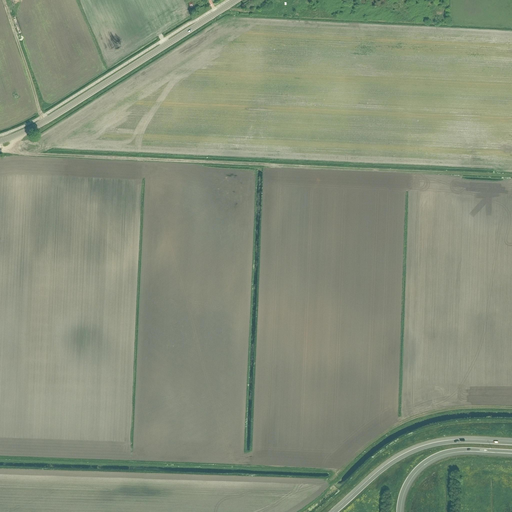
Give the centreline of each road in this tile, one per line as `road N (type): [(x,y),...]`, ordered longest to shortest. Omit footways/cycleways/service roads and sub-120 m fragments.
road 1 (track): [(511,175),(20,152),(1,135)]
road 2 (tertiary): [(0,140),(235,0)]
road 3 (track): [(511,407),(447,409),(401,422),(331,479)]
road 4 (motorway): [(511,443),(417,449),(335,511)]
road 5 (motorway): [(398,511),(406,481),(430,458),(460,449),(511,451)]
